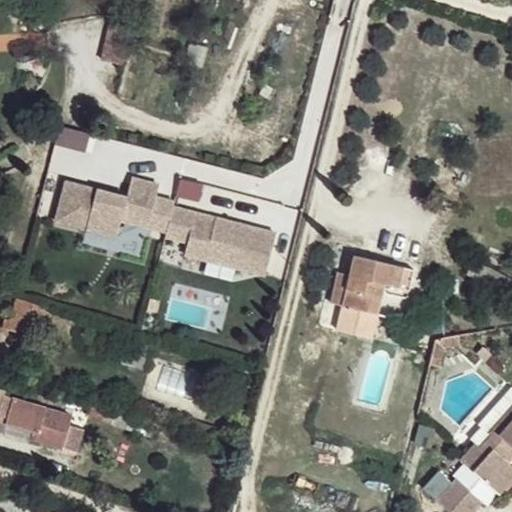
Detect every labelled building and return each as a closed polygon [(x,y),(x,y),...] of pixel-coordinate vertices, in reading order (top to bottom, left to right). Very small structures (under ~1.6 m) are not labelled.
[(68,183),(57,222),(118,239),(122,222),(125,223),(128,210),(153,217),(157,200),(161,188),(134,181),(128,200),(68,183)] [(176,205),(157,200),(153,217),(128,210),(125,223),(168,234),(174,210),(176,205)] [(168,234),(166,239),(188,245),(196,216),(174,210),(168,234)] [(277,239),(196,216),(188,245),(188,247),(209,253),(206,263),(265,280),(277,239)] [(188,247),(185,258),(206,263),(209,253),(188,247)] [(370,282),(398,289),(403,270),(344,252),(336,272),(323,268),(315,299),(361,313),(370,282)] [(32,305),(12,299),(3,331),(22,336),(25,327),(32,305)] [(44,309),(32,305),(25,327),(37,330),(44,309)] [(0,415),(0,408),(3,397),(0,395),(0,433),(3,435),(8,424),(9,419),(0,415)] [(74,419),(3,397),(0,408),(0,415),(9,419),(8,424),(36,434),(34,441),(64,450),(74,419)] [(107,408),(90,403),(86,415),(103,422),(107,408)] [(511,407),(488,434),(498,443),(487,456),(477,447),(475,444),(460,462),(497,494),(511,477),(511,469),(502,460),(511,448),(511,407)] [(498,443),(488,434),(477,447),(487,456),(498,443)] [(456,481),(458,482),(483,504),(486,507),(497,494),(467,469),(456,481)] [(458,482),(438,504),(446,511),(475,511),(483,504),(458,482)]
